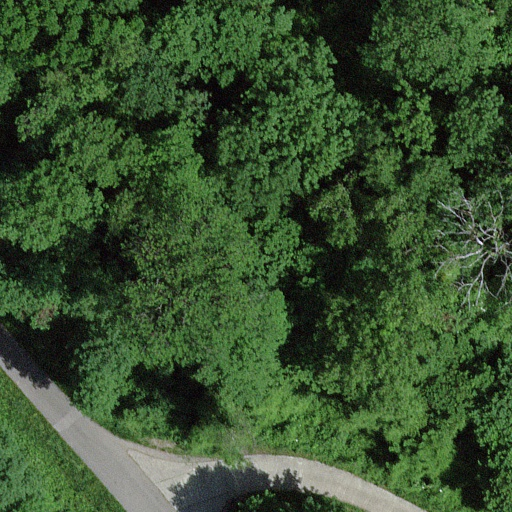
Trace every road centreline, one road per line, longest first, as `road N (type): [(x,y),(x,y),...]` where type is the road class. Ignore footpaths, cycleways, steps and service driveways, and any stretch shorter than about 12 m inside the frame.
road 1 (track): [(0,342),(149,511)]
road 2 (track): [(200,511),(270,483),(316,481),(400,511)]
